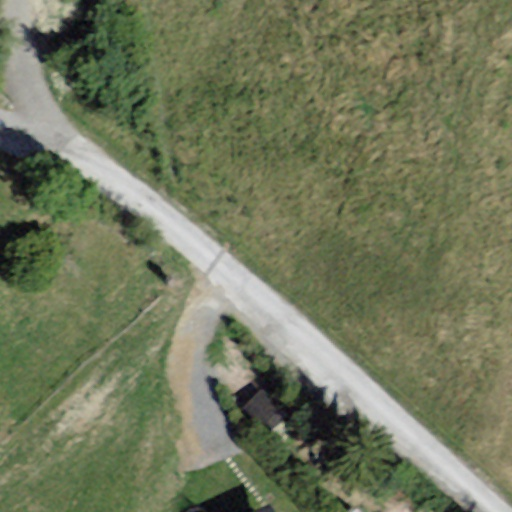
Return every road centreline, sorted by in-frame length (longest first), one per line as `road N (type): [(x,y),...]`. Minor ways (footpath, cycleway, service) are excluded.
road 1 (residential): [(466,511),(201,253),(51,155),(0,134)]
road 2 (track): [(10,0),(12,51),(46,122),(35,148)]
